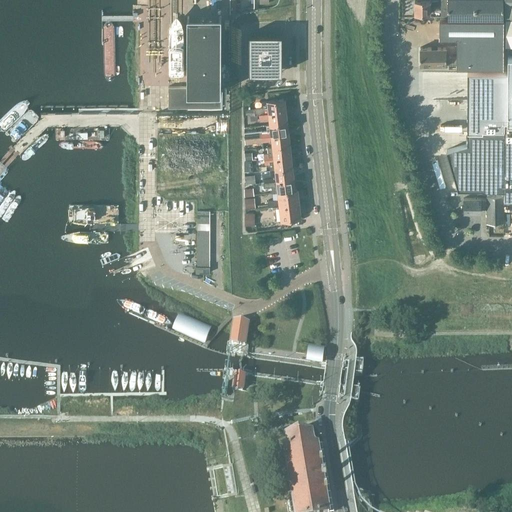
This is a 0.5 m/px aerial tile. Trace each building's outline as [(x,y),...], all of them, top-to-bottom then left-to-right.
[(438,6),(438,0),(414,0),(414,13),(430,13),(430,6),(438,6)] [(447,0),(447,8),(447,16),(475,17),(503,17),(503,0),(447,0)] [(221,108),(221,16),(187,16),(187,86),(168,86),(168,107),(221,108)] [(456,37),(456,55),(456,64),(456,66),(503,66),(503,19),(439,19),(439,37),(456,37)] [(156,57),(164,56),(163,29),(155,30),(156,57)] [(250,33),(250,72),(265,72),(281,72),(281,50),(281,33),(250,33)] [(446,64),(456,64),(456,55),(446,55),(446,47),(420,47),(420,64),(446,64)] [(511,54),(507,54),(507,72),(467,71),(467,144),(446,150),(457,189),(482,189),(482,190),(486,190),(503,190),(503,194),(503,199),(511,198),(511,54)] [(414,83),(416,91),(432,87),(431,79),(414,83)] [(259,113),(285,110),(283,99),(268,101),(261,102),(262,107),(254,108),(255,114),(259,114),(259,113)] [(286,121),(285,110),(259,113),(259,114),(260,119),(267,118),(266,115),(270,115),(271,123),(286,121)] [(262,129),(244,132),(245,137),(245,138),(248,137),(251,137),(258,136),(287,133),(286,121),(271,123),(266,124),(267,130),(262,130),(262,129)] [(289,144),(287,133),(258,136),(245,138),(245,143),(260,141),(269,140),(269,137),(272,137),(273,146),(289,144)] [(289,144),(273,146),(267,146),(268,152),(264,153),(264,158),(290,155),(289,144)] [(244,152),(245,160),(252,160),(251,152),(244,152)] [(264,158),(264,164),(269,163),(270,169),(276,168),(291,166),(290,155),(264,158)] [(252,160),(244,160),(244,172),(253,172),(252,160)] [(276,168),(270,169),(269,169),(270,174),(262,175),(263,181),(293,178),(291,166),(276,168)] [(254,174),(244,175),(245,184),(255,183),(254,174)] [(293,178),(263,181),(263,187),(271,186),(272,192),(278,191),(294,189),(293,178)] [(253,187),(244,188),(244,190),(244,196),(254,195),(253,188),(253,187)] [(273,200),(267,200),(268,206),(280,204),(298,202),(296,189),(294,189),(278,191),(279,199),(273,200)] [(463,197),(463,211),(480,211),(480,208),(486,208),(486,222),(502,222),(502,201),(502,194),(503,194),(503,190),(486,190),(486,194),(486,197),(463,197)] [(254,197),(244,198),(244,200),(245,209),(255,208),(255,207),(254,197)] [(300,216),(298,202),(280,204),(280,205),(282,218),(300,216)] [(254,212),(244,213),(245,225),(254,225),(254,212)] [(179,318),(174,330),(204,343),(209,331),(179,318)] [(231,345),(244,347),(247,325),(234,323),(231,345)] [(310,362),(319,363),(320,354),(311,352),(310,362)] [(234,381),(233,389),(242,390),(244,377),(237,377),(237,381),(234,381)] [(320,463),(317,446),(313,447),(311,435),(286,439),(288,451),(281,452),(288,494),(292,494),(295,511),(328,511),(325,493),(327,492),(327,490),(324,490),(322,479),(326,479),(325,475),(322,476),(320,465),(323,465),(322,462),(320,463)]
